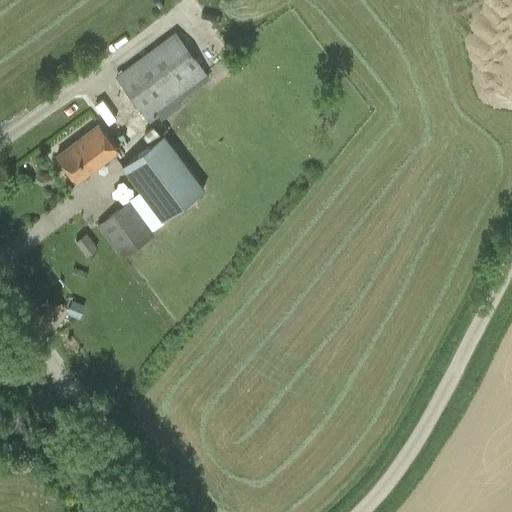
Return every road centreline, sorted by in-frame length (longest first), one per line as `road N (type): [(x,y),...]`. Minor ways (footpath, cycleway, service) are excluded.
road 1 (unclassified): [(366,511),(406,465),(511,264)]
road 2 (unclassified): [(170,511),(0,290)]
